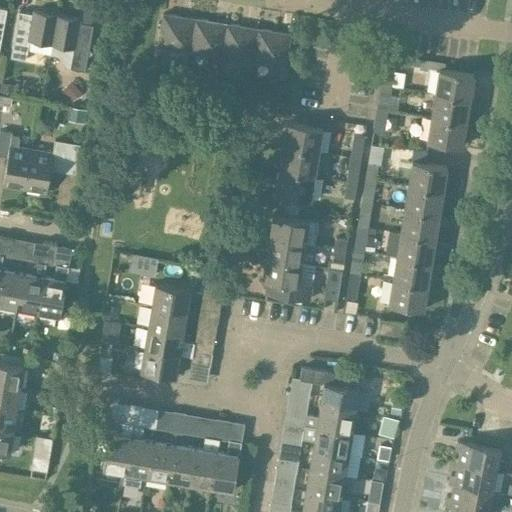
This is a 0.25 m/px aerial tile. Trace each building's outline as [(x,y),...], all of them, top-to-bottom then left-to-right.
[(51,44),(56,14),(34,10),(34,13),(19,11),(11,57),(26,60),(30,40),(51,44)] [(85,70),(93,26),(79,23),(80,19),(56,14),(51,44),(52,44),(50,54),(63,57),(62,61),(67,68),(72,69),(72,68),(85,70)] [(190,52),(195,19),(163,14),(158,47),(190,52)] [(221,57),(227,24),(195,19),(190,52),(221,57)] [(253,62),(258,29),(227,24),(221,57),(253,62)] [(258,29),(253,62),(285,67),(290,34),(258,29)] [(386,54),(385,61),(395,63),(439,70),(441,62),(401,56),(386,54)] [(392,86),(395,63),(385,61),(381,84),(392,86)] [(435,94),(470,100),(474,76),(439,70),(435,94)] [(392,86),(381,84),(377,108),(388,109),(392,86)] [(431,117),(466,123),(470,100),(435,94),(431,117)] [(388,109),(377,108),(373,132),(384,134),(388,109)] [(466,123),(431,117),(427,141),(462,147),(466,123)] [(283,147),(319,153),(323,129),(287,123),(283,147)] [(0,155),(8,157),(3,184),(24,188),(32,148),(18,146),(19,139),(17,136),(12,135),(12,132),(0,130),(0,155)] [(365,135),(354,133),(350,158),(361,160),(365,135)] [(55,140),(52,152),(32,148),(24,188),(46,193),(52,164),(65,167),(70,142),(55,140)] [(319,153),(283,147),(280,170),(315,176),(319,153)] [(346,181),(357,183),(361,160),(350,158),(346,181)] [(408,185),(443,191),(447,167),(413,161),(408,185)] [(379,164),(368,162),(365,178),(376,180),(379,164)] [(315,176),(280,170),(276,194),(311,200),(315,176)] [(376,180),(365,178),(361,202),(373,203),(376,180)] [(344,197),(355,199),(357,183),(346,181),(344,197)] [(404,209),(439,215),(443,191),(408,185),(404,209)] [(373,203),(361,202),(357,225),(369,227),(373,203)] [(400,233),(435,239),(439,215),(404,209),(400,233)] [(273,215),(269,237),(306,243),(306,242),(313,243),(317,222),(273,215)] [(369,227),(357,225),(353,249),(365,251),(369,227)] [(390,231),(386,254),(396,256),(431,262),(435,239),(400,233),(390,231)] [(0,243),(0,244),(12,247),(13,237),(2,235),(1,235),(0,243)] [(313,243),(306,242),(306,243),(269,237),(266,259),(302,265),(304,251),(312,252),(313,243)] [(347,240),(335,238),(334,247),(346,249),(347,240)] [(45,243),(43,253),(55,255),(56,245),(57,245),(45,243)] [(0,255),(4,256),(10,257),(12,247),(0,244),(0,255)] [(332,257),(344,259),(346,249),(334,247),(332,257)] [(365,251),(353,249),(350,273),(361,275),(365,251)] [(43,253),(41,263),(46,264),(53,265),(53,264),(55,255),(43,253)] [(134,253),(131,268),(155,273),(158,258),(134,253)] [(392,280),(427,286),(431,262),(396,256),(392,280)] [(312,285),(300,283),(302,265),(266,259),(263,280),(269,281),(267,293),(310,300),(312,285)] [(46,264),(41,263),(38,262),(34,265),(32,273),(22,271),(16,308),(38,312),(44,275),(46,264)] [(56,265),(54,277),(44,275),(38,312),(60,316),(66,279),(68,268),(56,265)] [(0,304),(16,308),(22,271),(2,267),(0,275),(0,304)] [(328,268),(324,298),(338,301),(342,270),(328,268)] [(346,297),(357,299),(361,275),(350,273),(346,297)] [(427,286),(392,280),(388,304),(423,310),(427,286)] [(151,305),(187,312),(191,290),(155,284),(151,305)] [(148,326),(183,333),(187,312),(151,305),(148,326)] [(200,307),(198,319),(208,321),(210,309),(200,307)] [(210,309),(208,321),(218,323),(220,313),(220,311),(220,310),(210,309)] [(404,322),(380,319),(378,333),(402,336),(404,322)] [(148,326),(144,349),(180,355),(180,354),(192,356),(193,350),(194,341),(182,339),(183,333),(148,326)] [(137,366),(141,367),(140,370),(176,376),(180,355),(144,349),(143,351),(140,350),(136,353),(135,362),(137,366)] [(192,356),(191,363),(201,364),(203,352),(193,350),(192,356)] [(203,352),(201,364),(210,366),(211,366),(213,354),(212,354),(203,352)] [(0,383),(21,387),(25,367),(0,362),(0,383)] [(291,384),(292,384),(311,388),(311,387),(312,382),(323,383),(323,384),(319,405),(356,412),(359,390),(339,387),(342,373),(302,366),(300,378),(293,377),(292,377),(291,384)] [(0,383),(0,406),(18,409),(21,387),(0,383)] [(129,414),(142,416),(143,406),(131,404),(129,414)] [(306,418),(305,425),(352,433),(356,412),(319,405),(318,415),(306,413),(306,417),(306,418)] [(0,428),(14,431),(18,409),(0,406),(0,428)] [(186,413),(174,411),(174,412),(172,421),(185,423),(186,414),(186,413)] [(140,426),(142,416),(129,414),(128,424),(133,425),(139,426),(140,426)] [(284,427),(294,429),(296,417),(286,415),(284,427)] [(385,433),(399,435),(402,418),(387,416),(385,433)] [(296,417),(294,429),(304,430),(305,425),(306,418),(296,417)] [(229,421),(229,420),(217,418),(217,419),(215,428),(228,430),(229,421)] [(185,423),(172,421),(171,431),(182,433),(183,433),(183,432),(185,423)] [(103,468),(124,472),(130,436),(131,437),(133,425),(128,424),(118,422),(117,429),(110,428),(103,468)] [(125,472),(123,484),(140,487),(143,475),(147,476),(153,440),(145,439),(146,434),(143,434),(144,426),(140,426),(139,426),(133,425),(131,437),(130,436),(124,472),(125,472)] [(314,440),(312,448),(348,455),(352,433),(305,425),(304,430),(302,438),(314,440)] [(14,431),(0,428),(0,451),(10,453),(14,431)] [(214,438),(219,439),(225,440),(226,440),(228,430),(215,428),(214,438)] [(36,435),(34,445),(50,447),(52,437),(36,435)] [(219,439),(214,438),(205,436),(203,449),(196,448),(190,483),(210,487),(216,451),(217,451),(219,439)] [(153,440),(147,476),(168,480),(174,444),(153,440)] [(217,451),(216,451),(210,487),(232,490),(238,455),(240,442),(228,440),(226,453),(217,451)] [(457,442),(456,449),(464,451),(462,463),(496,470),(500,449),(500,448),(458,440),(457,441),(457,442)] [(174,444),(168,480),(190,483),(196,448),(174,444)] [(308,469),(345,476),(348,455),(312,448),(308,469)] [(279,458),(277,469),(287,471),(289,459),(279,458)] [(289,459),(287,471),(297,473),(299,461),(289,459)] [(451,475),(449,483),(458,485),(464,486),(492,491),(496,470),(462,463),(460,475),(451,474),(451,475)] [(305,491),(341,498),(345,476),(308,469),(305,491)] [(371,499),(385,501),(387,480),(373,478),(371,499)] [(447,497),(445,504),(483,511),(487,511),(492,491),(464,486),(458,485),(455,497),(447,495),(447,497)] [(301,511),(338,511),(341,498),(305,491),(301,511)] [(271,500),(269,511),(279,511),(281,502),(272,500),(271,500)] [(281,502),(279,511),(290,511),(291,504),(281,502)]
